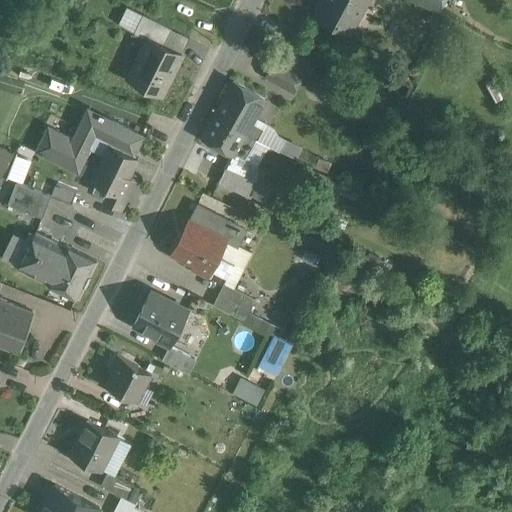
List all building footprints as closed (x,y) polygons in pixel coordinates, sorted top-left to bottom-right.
[(366,0),(320,0),(314,12),(313,12),(312,14),(349,33),(366,0)] [(460,0),(415,0),(451,19),(460,0)] [(173,27),(143,13),(134,31),(149,38),(149,37),(164,44),(173,27)] [(164,44),(149,37),(149,38),(130,76),(162,92),(181,53),(164,44)] [(309,64),(290,53),(283,65),(302,75),(309,64)] [(283,65),(276,61),(267,76),(293,91),(302,75),(283,65)] [(264,99),(234,82),(217,112),(230,120),(227,124),(245,134),(245,133),(256,139),(263,128),(251,122),(264,99)] [(145,134),(104,114),(100,112),(98,115),(99,116),(92,132),(78,125),(72,137),(48,125),(35,151),(79,172),(92,147),(105,153),(92,179),(109,187),(103,199),(121,208),(136,179),(129,175),(138,157),(135,155),(145,134)] [(230,120),(217,112),(203,136),(202,136),(202,137),(233,154),(244,159),(256,139),(245,133),(245,134),(227,124),(230,120)] [(18,154),(0,147),(0,174),(9,177),(18,154)] [(257,182),(225,167),(218,183),(250,198),(257,182)] [(77,189),(57,181),(52,195),(72,202),(77,189)] [(51,194),(17,182),(9,204),(42,217),(51,194)] [(197,203),(189,219),(188,219),(172,251),(195,263),(192,268),(208,276),(212,267),(227,275),(234,262),(219,254),(226,240),(237,245),(245,228),(197,203)] [(65,245),(36,231),(18,267),(48,281),(65,245)] [(96,260),(66,244),(65,245),(48,281),(78,296),(96,260)] [(245,292),(224,281),(218,292),(239,303),(245,292)] [(150,291),(135,322),(155,332),(154,335),(167,342),(184,308),(150,291)] [(239,303),(218,292),(212,303),(234,314),(239,303)] [(256,298),(245,292),(239,303),(234,314),(244,319),(256,298)] [(0,297),(0,344),(18,351),(34,310),(0,297)] [(139,367),(118,355),(117,356),(118,357),(112,369),(111,368),(110,369),(114,371),(107,385),(136,401),(136,399),(134,398),(141,386),(143,387),(150,374),(138,368),(139,367)] [(242,375),(234,391),(258,403),(267,387),(242,375)] [(118,435),(87,420),(70,454),(100,470),(118,435)] [(128,483),(108,473),(101,486),(121,496),(128,483)] [(96,511),(100,506),(56,484),(40,511),(96,511)] [(141,511),(142,511),(122,500),(115,511),(141,511)]
